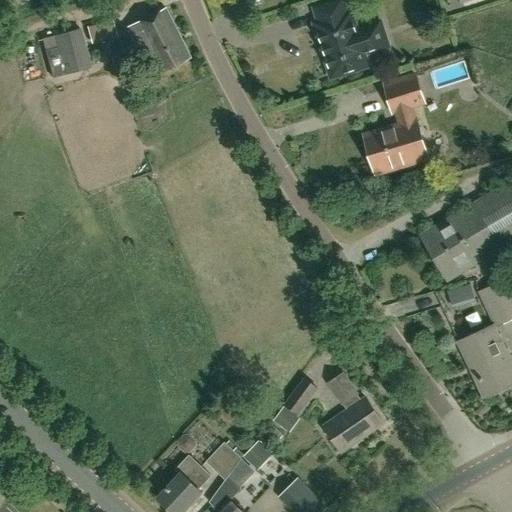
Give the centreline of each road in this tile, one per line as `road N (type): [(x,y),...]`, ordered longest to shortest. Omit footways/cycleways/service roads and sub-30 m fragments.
road 1 (residential): [(483,468),(282,176),(191,0)]
road 2 (unclassified): [(120,511),(0,399)]
